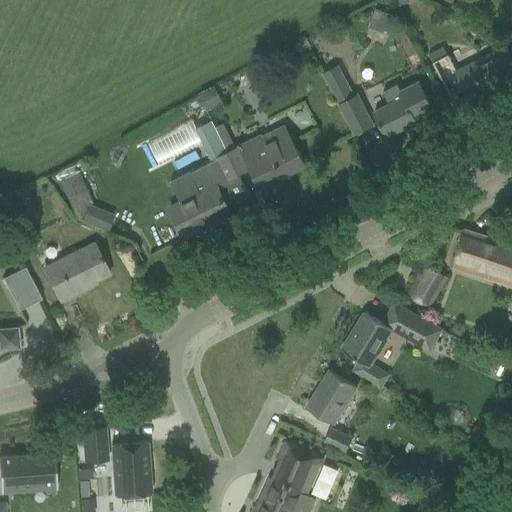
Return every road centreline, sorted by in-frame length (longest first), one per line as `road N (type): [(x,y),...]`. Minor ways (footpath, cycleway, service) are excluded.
road 1 (tertiary): [(162,357),(195,328),(511,165)]
road 2 (tertiary): [(0,403),(162,357)]
road 3 (unclassified): [(216,481),(162,357)]
